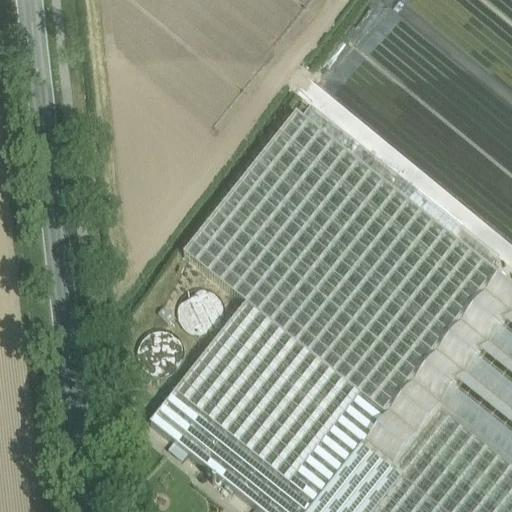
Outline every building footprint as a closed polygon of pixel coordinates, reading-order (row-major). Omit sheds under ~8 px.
[(247,310),(150,429),(253,511),(313,511),(499,282),(500,281),(297,119),(184,259),(247,310)] [(511,292),(499,282),(313,511),(379,511),(403,483),(394,475),(440,414),(511,321),(511,292)] [(511,321),(440,414),(511,471),(511,321)] [(403,483),(439,511),(511,511),(511,471),(440,414),(394,475),(403,483)] [(439,511),(403,483),(379,511),(439,511)]
